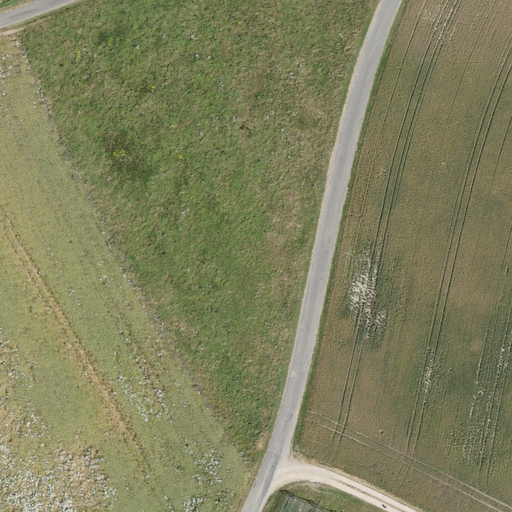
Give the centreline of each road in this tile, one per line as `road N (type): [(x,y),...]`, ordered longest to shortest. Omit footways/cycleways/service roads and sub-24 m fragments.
road 1 (unclassified): [(274,460),(377,26),(390,0)]
road 2 (unclassified): [(409,511),(340,478),(274,460)]
